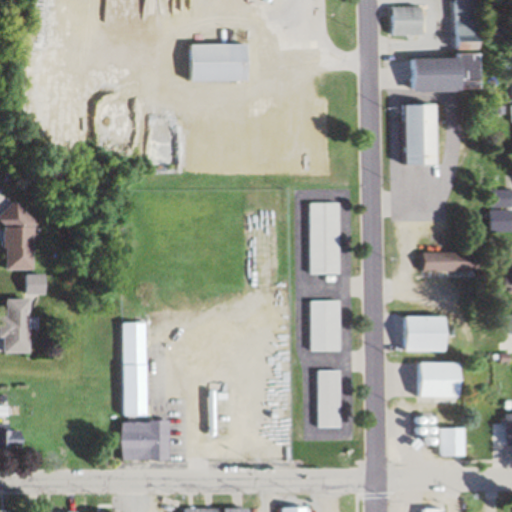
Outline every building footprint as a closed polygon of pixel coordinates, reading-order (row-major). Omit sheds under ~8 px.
[(446,0),(447,46),(469,46),(468,0),(446,0)] [(419,7),(383,7),(383,36),(419,36),(419,7)] [(241,83),(241,45),(177,45),(177,83),(241,83)] [(446,58),(398,60),(399,93),(473,91),(472,54),(446,55),(446,58)] [(503,103),(511,102),(511,85),(503,86),(503,103)] [(392,166),(423,166),(423,106),(392,106),(392,166)] [(485,191),(485,208),(507,208),(507,191),(485,191)] [(302,204),(303,275),(332,275),(332,204),(302,204)] [(0,221),(5,222),(5,268),(35,268),(35,209),(0,209),(0,221)] [(507,233),(507,211),(483,211),(483,233),(507,233)] [(412,254),(412,272),(461,272),(461,254),(412,254)] [(511,288),(511,266),(507,266),(507,255),(499,255),(499,288),(511,288)] [(2,317),(1,354),(31,355),(32,299),(8,299),(8,318),(2,317)] [(303,302),(302,352),(332,352),(332,302),(303,302)] [(441,353),(441,318),(392,318),(392,353),(441,353)] [(113,323),(115,416),(140,416),(139,323),(113,323)] [(453,399),(453,364),(406,364),(406,399),(453,399)] [(334,372),(310,372),(310,429),(334,429),(334,372)] [(511,446),(511,415),(496,415),(496,446),(511,446)] [(159,422),(112,423),(112,460),(160,460),(159,422)] [(459,458),(459,429),(432,429),(432,458),(459,458)] [(0,430),(0,448),(16,449),(16,431),(0,430)]
